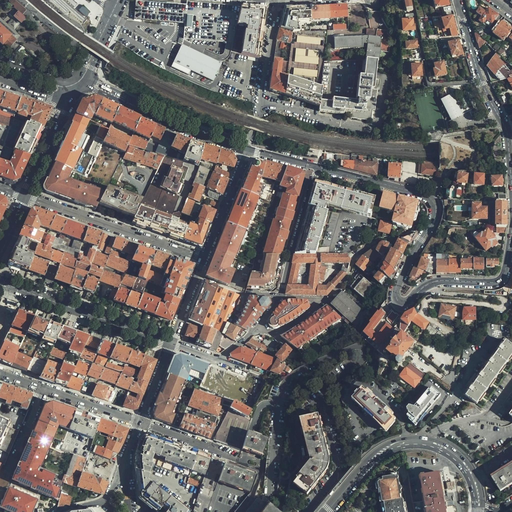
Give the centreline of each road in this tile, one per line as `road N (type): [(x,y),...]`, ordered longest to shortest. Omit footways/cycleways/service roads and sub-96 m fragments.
road 1 (tertiary): [(317,167),(433,199),(433,221),(396,290),(403,303),(433,281),(499,279),(511,233)]
road 2 (primary): [(326,511),(380,451),(417,439),(458,456),(478,499)]
road 3 (tertiary): [(511,188),(506,130),(480,80),(456,0)]
road 4 (residential): [(203,258),(24,196)]
road 5 (residential): [(170,343),(0,282)]
road 6 (residential): [(317,167),(278,296)]
